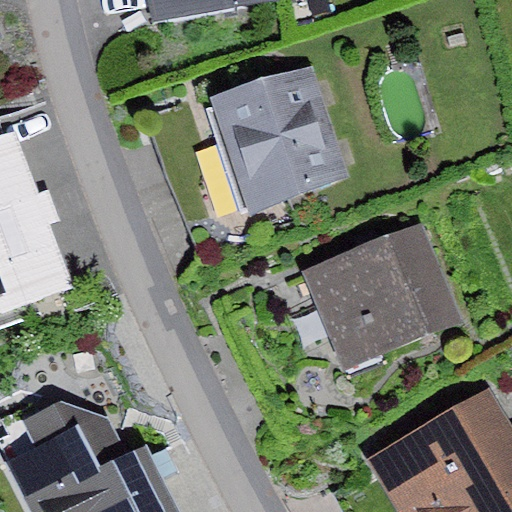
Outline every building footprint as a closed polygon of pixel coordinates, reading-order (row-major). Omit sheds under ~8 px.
[(306,0),(148,0),(159,43),(309,7),(306,0)] [(316,81),(216,116),(254,224),(354,189),(316,81)] [(17,142),(0,148),(0,328),(78,298),(46,217),(17,142)] [(421,235),(307,286),(350,383),(464,332),(421,235)] [(511,511),(511,433),(493,401),(369,475),(391,511),(511,511)] [(39,461),(5,478),(22,511),(168,511),(143,463),(131,469),(109,428),(61,415),(24,434),(39,461)]
